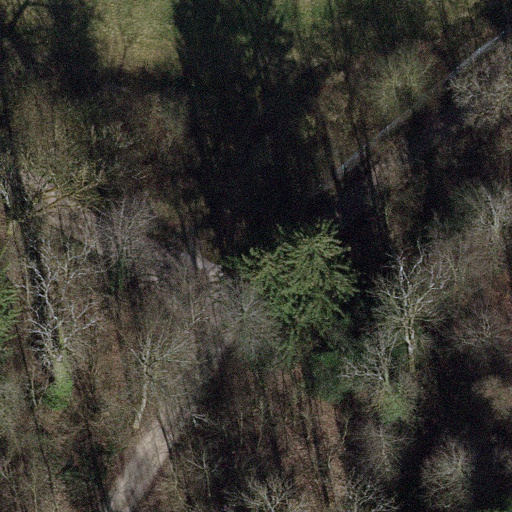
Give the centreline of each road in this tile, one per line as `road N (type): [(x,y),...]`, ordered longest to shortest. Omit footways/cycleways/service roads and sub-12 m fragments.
road 1 (track): [(224,296),(260,299),(511,72)]
road 2 (track): [(0,170),(224,296)]
road 3 (track): [(116,511),(206,359),(224,296)]
